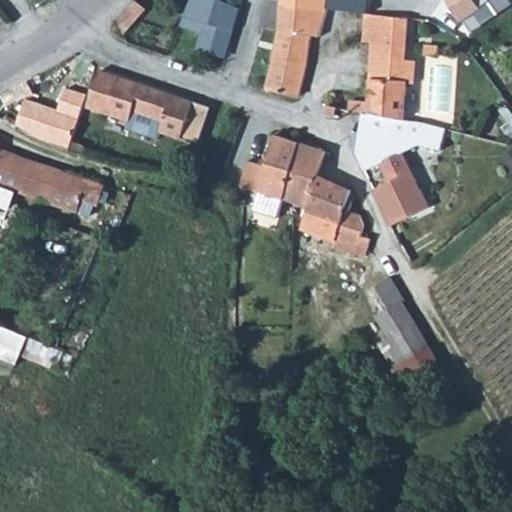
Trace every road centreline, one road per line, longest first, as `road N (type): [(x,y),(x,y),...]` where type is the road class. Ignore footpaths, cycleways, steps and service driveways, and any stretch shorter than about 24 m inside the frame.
road 1 (residential): [(230,93),(325,136),(405,277)]
road 2 (residential): [(69,23),(105,49),(230,93)]
